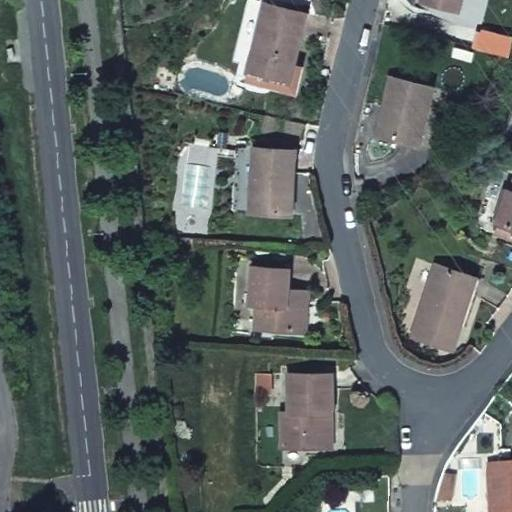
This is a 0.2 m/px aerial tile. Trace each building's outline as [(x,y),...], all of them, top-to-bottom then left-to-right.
[(457,12),(459,0),(420,0),(420,2),(457,12)] [(288,82),(305,13),(265,4),(255,47),(253,46),(247,73),(288,82)] [(418,145),(432,87),(390,77),(376,135),(418,145)] [(293,150),(252,147),(249,212),(284,213),(285,189),(291,189),(293,150)] [(511,187),(511,191),(507,190),(495,223),(511,228),(511,187)] [(470,276),(436,264),(412,337),(451,349),(464,311),(460,310),(470,276)] [(288,269),(252,266),(249,303),(256,304),(254,328),(299,332),(302,291),(286,289),(288,269)] [(468,313),(480,279),(470,276),(460,310),(464,311),(468,313)] [(305,332),(308,291),(302,291),(299,332),(305,332)] [(256,374),(256,396),(270,396),(269,374),(256,374)] [(331,413),(330,374),(288,374),(288,413),(281,413),(282,447),(324,447),(324,413),(331,413)] [(511,511),(511,464),(488,465),(489,511),(511,511)]
